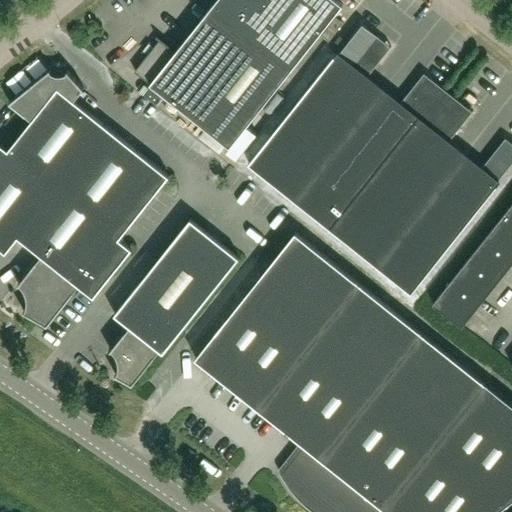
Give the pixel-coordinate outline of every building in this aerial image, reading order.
[(343,4),(337,0),(216,0),(207,12),(286,75),(343,4)] [(286,75),(207,12),(176,51),(157,36),(156,37),(160,40),(135,71),(150,83),(230,147),(286,75)] [(499,183),(497,181),(511,162),(511,147),(501,143),(500,145),(486,162),(480,169),(447,143),(468,116),(459,105),(461,102),(457,99),(456,101),(438,87),(439,85),(435,81),(433,84),(420,78),(399,104),(366,78),(387,51),(378,40),(380,37),(363,24),(338,55),(336,53),(249,163),(411,293),(499,183)] [(169,175),(105,124),(74,100),(79,93),(80,93),(84,88),(68,70),(67,71),(68,72),(64,74),(61,74),(57,74),(53,73),(50,71),(51,70),(50,69),(10,102),(26,115),(26,114),(32,119),(8,149),(57,188),(120,238),(169,175)] [(18,237),(57,188),(8,149),(0,142),(0,247),(6,252),(18,237)] [(132,248),(120,238),(57,188),(18,237),(37,252),(39,253),(41,255),(36,261),(29,271),(18,284),(19,285),(20,284),(23,287),(25,290),(27,294),(27,298),(27,303),(27,307),(25,311),(24,310),(24,311),(48,325),(74,291),(79,285),(94,297),(132,248)] [(511,214),(507,211),(498,222),(511,233),(511,214)] [(163,352),(239,257),(191,218),(115,314),(130,326),(125,332),(110,350),(111,351),(112,350),(115,352),(117,356),(118,359),(119,363),(119,367),(118,370),(117,374),(116,373),(115,374),(133,384),(155,356),(160,350),(163,352)] [(511,233),(498,222),(489,234),(511,252),(511,233)] [(385,509),(486,382),(296,231),(195,358),(305,445),(281,474),(280,472),(284,480),(286,483),(289,487),(292,490),(295,494),(298,497),(303,503),(306,505),(310,508),(313,510),(315,511),(388,511),(385,509)] [(511,263),(511,252),(489,234),(480,245),(508,268),(511,263)] [(508,268),(480,245),(471,257),(499,280),(508,268)] [(499,280),(471,257),(461,269),(490,291),(499,280)] [(490,291),(461,269),(452,280),(481,303),(490,291)] [(481,303),(452,280),(443,292),(471,314),(481,303)] [(471,314),(443,292),(433,304),(462,326),(471,314)]
